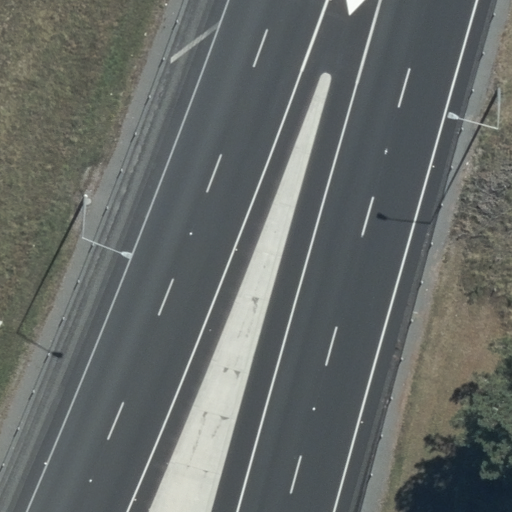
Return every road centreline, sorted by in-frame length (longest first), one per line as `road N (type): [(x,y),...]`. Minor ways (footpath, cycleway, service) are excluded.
road 1 (motorway): [(76,511),(275,0)]
road 2 (motorway): [(285,511),(428,0)]
